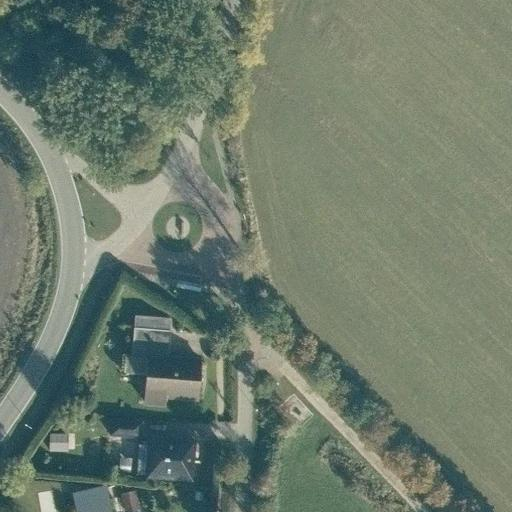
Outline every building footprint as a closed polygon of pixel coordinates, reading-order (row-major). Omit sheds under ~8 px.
[(170,332),(132,329),(130,357),(146,359),(167,360),(170,332)] [(203,400),(205,361),(167,360),(146,359),(144,409),(169,410),(169,398),(203,400)] [(143,422),(107,418),(105,438),(141,442),(143,422)] [(188,481),(193,439),(152,435),(151,444),(144,444),(140,476),(188,481)] [(109,511),(111,511),(104,486),(68,496),(72,511),(109,511)] [(135,488),(121,492),(125,509),(140,505),(135,488)]
